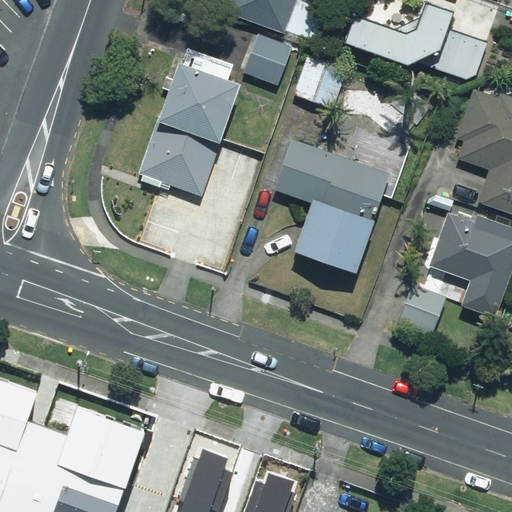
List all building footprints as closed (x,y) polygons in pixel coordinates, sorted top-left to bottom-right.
[(298,0),(241,0),(236,17),(286,35),(298,0)] [(353,16),(342,44),(406,67),(437,54),(451,16),(425,7),(416,30),(405,35),(353,16)] [(295,49),(259,34),(243,73),(278,88),(295,49)] [(190,72),(179,68),(140,174),(198,196),(240,85),(227,81),(232,66),(197,53),(190,72)] [(348,69),(307,55),(292,96),(333,111),(348,69)] [(448,154),(428,203),(451,211),(454,201),(486,211),(487,207),(511,215),(511,87),(465,100),(473,128),(460,159),(448,154)] [(390,175),(293,141),(276,190),(312,203),(294,254),(355,275),(390,175)] [(474,223),(448,215),(431,269),(465,280),(457,306),(498,319),(511,275),(511,227),(476,217),(474,223)] [(446,299),(410,285),(396,322),(432,336),(446,299)] [(0,511),(115,511),(145,430),(0,378),(0,511)]
